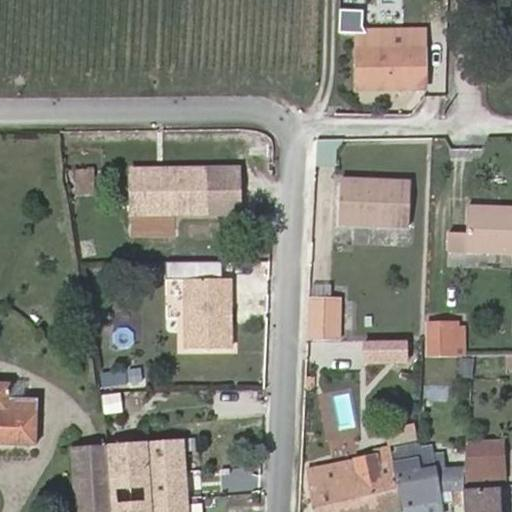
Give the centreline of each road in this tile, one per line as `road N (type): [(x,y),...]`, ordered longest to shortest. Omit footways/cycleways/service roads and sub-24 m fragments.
road 1 (residential): [(293,126),(300,152),(284,511)]
road 2 (residential): [(0,112),(268,110),(293,126)]
road 3 (residential): [(293,126),(511,126)]
